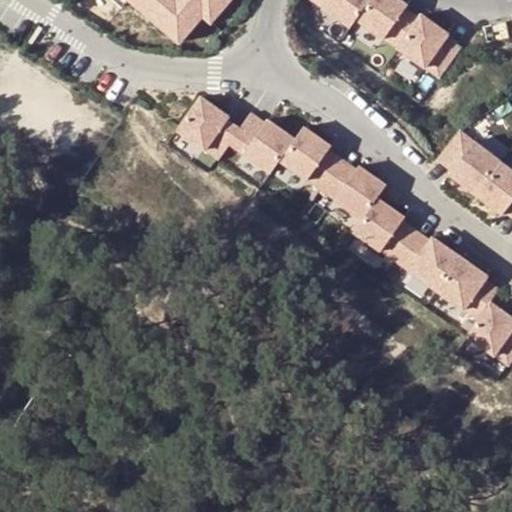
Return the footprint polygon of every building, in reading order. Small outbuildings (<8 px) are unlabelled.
[(215,0),(129,0),(168,33),(192,6),(202,15),(215,0)] [(215,0),(202,15),(211,22),(229,0),(215,0)] [(370,0),(309,0),(350,29),(356,21),(370,0)] [(397,50),(414,26),(401,16),(405,10),(407,7),(397,0),(370,0),(356,21),(397,50)] [(192,6),(168,33),(179,43),(202,15),(192,6)] [(418,19),(405,10),(401,16),(414,26),(418,19)] [(439,79),(456,55),(441,45),(446,39),(448,36),(421,16),(418,19),(414,26),(397,50),(439,79)] [(460,49),(446,39),(441,45),(456,55),(460,49)] [(218,162),(230,146),(229,145),(235,137),(221,128),(225,122),(228,118),(200,99),(176,132),(218,162)] [(265,125),(250,115),(246,121),(260,131),(265,125)] [(230,146),(270,174),(279,162),(294,141),(267,122),(265,125),(260,131),(246,121),(239,131),(235,137),(229,145),(230,146)] [(239,131),(225,122),(221,128),(235,137),(239,131)] [(321,191),(338,167),(324,157),(328,151),(330,148),(303,129),(294,141),(279,162),(321,191)] [(460,132),(442,155),(456,166),(451,172),(449,175),(475,196),(500,163),(460,132)] [(342,161),(328,151),(324,157),(338,167),(342,161)] [(451,172),(456,166),(442,155),(437,161),(451,172)] [(356,171),(342,161),(338,167),(352,177),(356,171)] [(509,207),(511,209),(511,172),(500,163),(475,196),(502,216),(504,213),(509,207)] [(356,171),(352,177),(338,167),(321,191),(362,221),(377,200),(386,187),(358,168),(356,171)] [(394,263),(411,238),(397,229),(402,223),(404,219),(377,200),(362,221),(353,234),(394,263)] [(416,232),(402,223),(397,229),(411,238),(416,232)] [(430,242),(416,232),(411,238),(425,248),(430,242)] [(411,238),(394,263),(436,292),(459,258),(432,239),(430,242),(425,248),(411,238)] [(459,258),(436,292),(478,321),(490,304),(495,297),(480,287),(485,281),(487,278),(459,258)] [(499,291),(485,281),(480,287),(495,297),(499,291)] [(511,319),(490,304),(478,321),(466,338),(508,367),(511,361),(511,333),(511,330),(511,319)]
